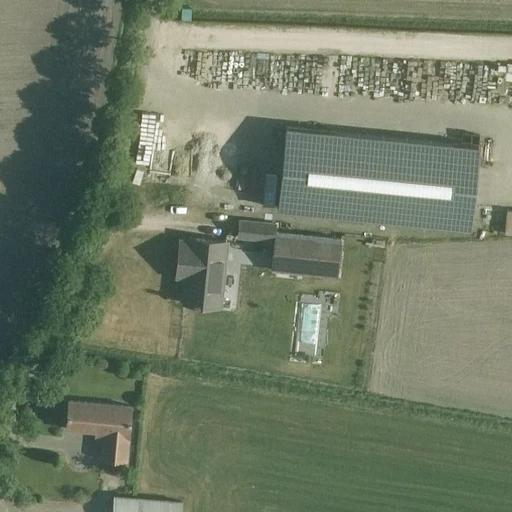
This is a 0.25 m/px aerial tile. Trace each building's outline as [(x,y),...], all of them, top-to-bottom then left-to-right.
[(353,99),(365,88),(354,76),(342,87),(353,99)] [(472,227),(480,147),(287,127),(279,208),(472,227)] [(211,212),(250,214),(251,200),(212,198),(211,212)] [(241,221),(239,237),(275,240),(276,225),(241,221)] [(339,239),(276,233),(272,269),(336,275),(339,239)] [(185,304),(187,304),(184,328),(197,329),(197,325),(221,328),(223,307),(221,307),(227,242),(191,239),(191,242),(181,241),(177,277),(187,278),(185,304)] [(336,358),(339,299),(313,298),(310,356),(336,358)] [(271,314),(270,324),(287,325),(287,314),(271,314)] [(66,429),(96,432),(112,433),(112,438),(104,438),(102,460),(128,463),(133,407),(69,401),(66,429)] [(114,497),(113,511),(182,511),(183,502),(114,497)]
